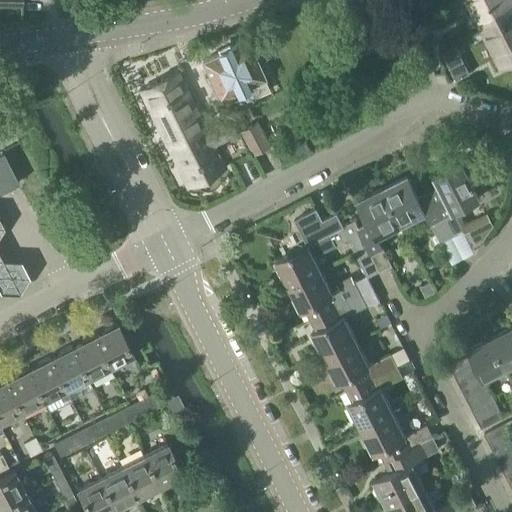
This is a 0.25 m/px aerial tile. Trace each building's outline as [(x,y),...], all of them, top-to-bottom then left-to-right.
[(511,0),(463,0),(479,29),(511,11),(511,0)] [(511,11),(479,29),(499,68),(511,61),(511,11)] [(247,87),(263,80),(245,42),(230,49),(229,46),(216,53),(217,55),(201,62),(218,100),(235,92),(236,94),(248,88),(247,87)] [(454,45),(442,52),(450,67),(462,61),(454,45)] [(225,170),(176,72),(139,91),(187,189),(225,170)] [(238,133),(230,118),(219,124),(226,139),(238,133)] [(249,157),(267,147),(256,124),(238,134),(249,157)] [(0,192),(17,184),(18,183),(2,152),(0,153),(0,192)] [(453,211),(478,199),(460,164),(433,177),(438,187),(428,193),(450,237),(463,230),(453,211)] [(406,177),(381,189),(399,225),(425,213),(440,242),(450,237),(428,193),(417,198),(406,177)] [(381,189),(356,202),(367,223),(357,229),(378,272),(390,266),(375,237),(399,225),(381,189)] [(306,245),(275,261),(287,286),(320,270),(313,257),(347,240),(366,278),(367,277),(378,272),(357,229),(353,222),(343,227),(336,213),(322,220),(316,209),(293,220),(306,245)] [(490,219),(468,230),(474,243),(483,239),(493,225),(490,219)] [(354,283),(332,294),(320,270),(287,286),(300,312),(304,310),(309,320),(360,294),(354,283)] [(360,294),(309,320),(314,331),(311,333),(323,358),(355,342),(343,317),(366,306),(360,294)] [(109,367),(133,355),(116,323),(93,335),(109,367)] [(511,330),(511,328),(490,339),(507,372),(511,369),(511,330)] [(88,378),(109,367),(93,335),(71,346),(88,378)] [(507,372),(490,339),(468,350),(470,355),(475,365),(481,376),(485,383),(507,372)] [(355,342),(323,358),(336,383),(340,381),(345,392),(396,366),(396,365),(409,359),(410,359),(404,347),(403,347),(367,365),(355,342)] [(65,390),(88,378),(71,346),(49,357),(65,390)] [(470,355),(449,366),(454,376),(475,365),(470,355)] [(44,401),(65,390),(49,357),(27,368),(44,401)] [(475,365),(454,376),(459,387),(481,376),(475,365)] [(381,388),(402,377),(396,366),(345,392),(351,402),(347,404),(360,429),(393,413),(381,388)] [(22,412),(44,401),(27,368),(6,379),(22,412)] [(481,376),(459,387),(464,397),(486,386),(485,383),(481,376)] [(0,423),(22,412),(6,379),(0,381),(0,423)] [(486,386),(464,397),(469,407),(491,396),(486,386)] [(151,393),(140,399),(147,412),(158,407),(152,396),(151,393)] [(491,396),(469,407),(475,417),(496,406),(491,396)] [(140,399),(130,404),(137,417),(147,412),(140,399)] [(129,405),(119,410),(126,423),(137,417),(130,404),(129,405)] [(496,406),(475,417),(480,428),(502,417),(496,406)] [(111,414),(108,415),(115,428),(126,423),(119,410),(111,414)] [(393,413),(360,429),(372,454),(377,451),(382,461),(391,457),(391,458),(432,437),(426,425),(405,436),(393,413)] [(108,415),(97,421),(103,434),(115,428),(108,415)] [(97,421),(86,426),(92,440),(103,434),(97,421)] [(505,422),(483,433),(488,443),(510,432),(505,422)] [(86,426),(76,432),(83,445),(92,440),(86,426)] [(76,432),(65,437),(71,451),(83,445),(76,432)] [(511,436),(510,432),(488,443),(494,454),(511,444),(511,436)] [(29,456),(41,450),(34,437),(23,443),(29,456)] [(65,437),(52,444),(59,457),(71,451),(65,437)] [(423,486),(411,461),(437,448),(432,437),(391,458),(391,457),(382,461),(388,472),(373,480),(386,505),(423,486)] [(160,486),(183,474),(166,442),(143,453),(160,486)] [(511,444),(494,454),(499,464),(511,457),(511,444)] [(138,497),(160,486),(143,453),(121,464),(138,497)] [(53,479),(62,475),(52,455),(43,459),(53,479)] [(511,457),(499,464),(504,475),(511,470),(511,457)] [(116,508),(138,497),(121,464),(99,476),(116,508)] [(0,505),(24,494),(13,471),(0,477),(0,505)] [(64,501),(73,496),(62,475),(53,479),(64,501)] [(88,511),(108,511),(116,508),(99,476),(76,488),(88,511)] [(470,493),(435,510),(423,486),(386,505),(388,511),(459,511),(475,504),(470,493)] [(0,511),(33,511),(24,494),(0,505),(0,511)] [(70,511),(81,511),(73,496),(64,501),(70,511)]
